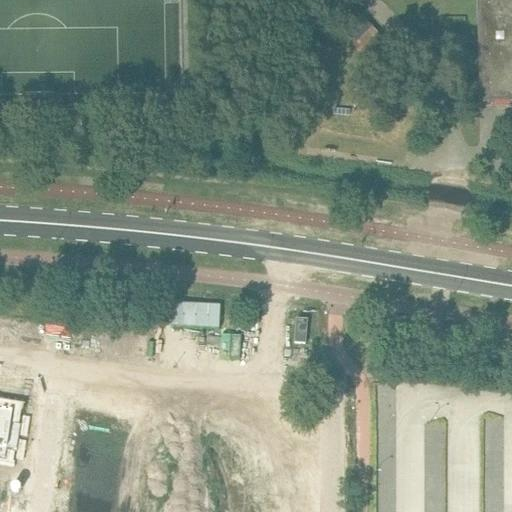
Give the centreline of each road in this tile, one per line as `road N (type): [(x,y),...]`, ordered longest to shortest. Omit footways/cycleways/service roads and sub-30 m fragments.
road 1 (tertiary): [(511,286),(234,240),(0,220)]
road 2 (residential): [(330,511),(330,428),(339,391),(61,366)]
road 3 (residential): [(37,511),(61,366)]
